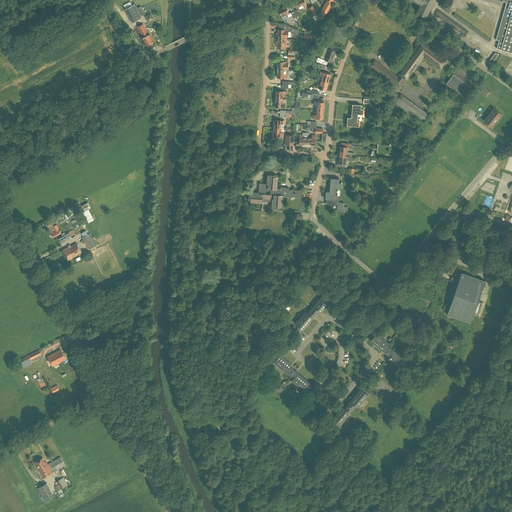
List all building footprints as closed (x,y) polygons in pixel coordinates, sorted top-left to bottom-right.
[(327,0),(318,16),(321,22),(331,5),(327,0)] [(511,0),(411,0),(421,4),(417,12),(426,17),(434,0),(482,0),(501,5),(502,0),(507,2),(496,40),(499,41),(497,49),(511,53),(511,0)] [(132,5),(131,3),(124,6),(125,9),(132,23),(142,18),(135,4),(132,5)] [(442,7),(449,13),(452,10),(445,4),(442,7)] [(312,16),(317,14),(313,5),(308,8),(312,16)] [(283,20),(288,17),(287,15),(289,13),(286,6),(278,10),(283,20)] [(153,14),(147,16),(150,22),(155,19),(153,14)] [(337,25),(336,19),(333,20),(334,25),(331,24),(330,28),(333,29),(332,30),(335,30),(333,36),(343,39),(345,32),(344,31),(345,28),(337,25)] [(276,34),(276,39),(286,39),(286,38),(288,38),(288,31),(295,34),(297,29),(284,23),(284,29),(278,29),(278,34),(276,34)] [(148,35),(143,24),(137,27),(143,38),(142,38),(146,46),(153,42),(149,34),(148,35)] [(126,46),(122,38),(117,41),(122,49),(126,46)] [(286,45),(286,39),(276,39),(276,44),(278,44),(278,49),(286,49),(286,45)] [(376,61),(371,67),(391,82),(399,87),(406,78),(408,80),(424,57),(440,69),(447,59),(422,41),(399,73),(400,74),(398,77),(376,61)] [(318,57),(316,62),(327,65),(328,61),(332,62),(336,51),(332,50),(334,47),(327,45),(326,48),(328,48),(324,59),(318,57)] [(496,63),(501,55),(495,53),(488,63),(489,64),(491,65),(494,61),(496,63)] [(287,70),(287,65),(287,62),(277,61),(277,70),(284,70),(287,70)] [(463,96),(475,80),(458,67),(446,83),(463,96)] [(284,74),(284,70),(277,70),(277,78),(287,78),(287,74),(284,74)] [(322,80),(328,82),(330,74),(320,71),(318,79),(322,80)] [(328,82),(322,80),(318,79),(316,88),(327,90),(328,82)] [(488,97),(492,92),(484,86),(480,92),(488,97)] [(286,95),(286,91),(276,91),(276,94),(274,94),(274,99),(282,99),(283,95),(286,95)] [(400,96),(392,91),(387,97),(395,103),(423,123),(429,114),(401,94),(400,96)] [(282,104),(282,99),(274,99),(274,103),(275,103),(275,107),(285,108),(285,104),(282,104)] [(317,110),(324,111),(324,102),(314,102),(314,105),(317,106),(317,110)] [(362,114),(363,109),(360,109),(361,105),(353,105),(352,118),(348,118),(347,126),(358,126),(359,121),(357,121),(357,114),(362,114)] [(491,127),(502,115),(494,108),(484,121),(491,127)] [(323,119),(324,111),(317,110),(316,115),(313,115),(313,119),(323,119)] [(284,124),(284,120),(274,120),(274,123),(272,123),(272,128),(280,128),(283,129),(284,124)] [(280,133),(280,128),(272,128),(272,133),(273,133),(273,136),(283,137),(283,133),(280,133)] [(307,138),(308,133),(303,133),(303,135),(299,135),(299,145),(302,145),(302,147),(307,147),(307,138)] [(286,135),(285,145),(293,145),(294,135),(286,135)] [(307,138),(307,147),(311,147),(311,145),(315,146),(316,135),(312,135),(312,138),(307,138)] [(351,156),(353,156),(354,153),(346,153),(346,151),(348,151),(349,143),(341,143),(341,146),(340,146),(340,147),(339,147),(338,150),(340,150),(340,155),(351,156)] [(340,155),(339,164),(341,164),(341,167),(347,168),(347,165),(345,164),(346,160),(350,161),(351,156),(340,155)] [(276,177),(276,175),(273,174),(273,175),(267,175),(267,184),(259,183),(258,191),(249,191),(249,199),(250,199),(250,202),(262,203),(262,201),(272,202),(271,209),(277,209),(280,210),(280,207),(282,208),(283,196),(303,198),(304,196),(305,196),(305,193),(304,193),(304,191),(289,190),(289,188),(280,187),(280,189),(277,189),(278,177),(276,177)] [(330,192),(326,191),(325,199),(326,200),(326,204),(338,205),(338,200),(337,200),(337,195),(335,195),(336,188),(341,188),(341,183),(339,183),(339,179),(331,178),(330,192)] [(52,221),(47,224),(50,229),(48,230),(53,238),(61,233),(56,224),(53,226),(52,225),(54,224),(53,222),(52,221)] [(61,237),(58,238),(61,243),(63,241),(71,236),(69,232),(61,237)] [(88,249),(96,245),(90,234),(82,238),(88,249)] [(82,253),(77,243),(69,247),(63,250),(68,260),(72,258),(82,253)] [(485,281),(464,274),(465,272),(462,271),(461,273),(461,276),(456,274),(454,278),(452,277),(451,281),(453,282),(444,310),(448,312),(447,314),(471,322),(474,312),(478,314),(482,303),(478,301),(485,281)] [(310,310),(316,315),(319,311),(321,312),(331,300),(329,298),(331,296),(324,290),(321,293),(324,294),(310,310)] [(344,297),(340,303),(351,311),(354,305),(344,297)] [(303,330),(316,315),(310,310),(307,313),(306,312),(295,324),(303,330)] [(276,335),(281,330),(277,326),(272,332),(276,335)] [(386,354),(391,348),(387,345),(389,343),(377,333),(370,341),(386,354)] [(400,369),(407,361),(391,348),(386,354),(390,357),(388,359),(400,369)] [(52,366),(66,359),(61,349),(47,357),(52,366)] [(41,358),(40,355),(41,355),(39,350),(19,359),(20,361),(16,364),(17,366),(22,364),(24,368),(32,364),(30,360),(35,358),(36,360),(41,358)] [(290,377),(295,371),(290,367),(292,365),(280,355),(273,362),(290,377)] [(306,393),(310,387),(308,385),(310,383),(295,371),(290,377),(293,379),(291,380),(303,390),(301,392),(304,395),(306,393)] [(59,390),(57,385),(56,385),(50,388),(53,393),(59,390)] [(358,407),(368,395),(361,389),(347,405),(353,409),(356,406),(358,407)] [(340,425),(353,409),(347,405),(344,408),(343,407),(333,419),(340,425)] [(387,415),(392,410),(388,406),(383,412),(387,415)] [(65,465),(60,457),(48,464),(46,462),(45,462),(43,458),(35,462),(44,478),(52,473),(49,466),(51,465),(55,471),(65,465)] [(58,485),(55,486),(58,491),(61,489),(68,485),(63,477),(56,481),(58,485)] [(45,502),(54,496),(47,483),(37,488),(45,502)]
